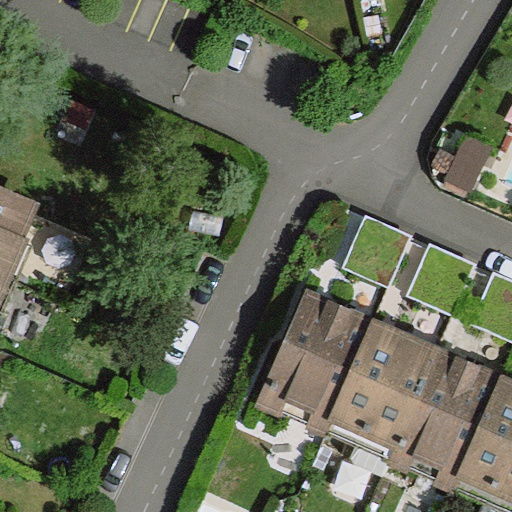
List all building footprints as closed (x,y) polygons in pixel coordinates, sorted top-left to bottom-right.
[(0,274),(1,273),(30,206),(0,192),(0,274)] [(366,221),(345,269),(391,289),(412,242),(366,221)] [(430,249),(409,296),(454,317),(476,270),(430,249)] [(511,285),(493,277),(472,325),(511,342),(511,285)] [(311,296),(265,402),(328,430),(375,325),(311,296)] [(375,325),(328,430),(358,443),(392,458),(438,354),(375,325)] [(503,381),(438,354),(392,458),(457,486),(503,381)] [(511,384),(503,381),(457,486),(487,500),(511,510),(511,384)] [(384,477),(392,458),(358,443),(352,457),(355,464),(384,477)] [(511,511),(511,510),(487,500),(482,511),(511,511)]
